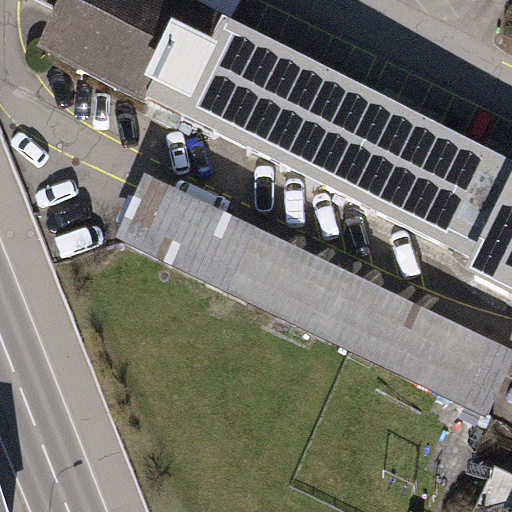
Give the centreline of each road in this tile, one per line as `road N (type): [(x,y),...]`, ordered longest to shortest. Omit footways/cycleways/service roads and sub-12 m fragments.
road 1 (secondary): [(69,511),(0,335)]
road 2 (residential): [(334,0),(466,65)]
